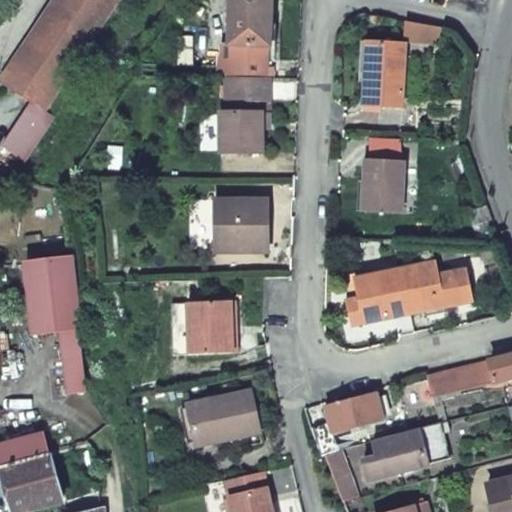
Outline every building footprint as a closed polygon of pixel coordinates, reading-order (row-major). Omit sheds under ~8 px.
[(119,0),(53,0),(0,81),(0,82),(31,103),(46,112),(119,0)] [(229,0),(228,45),(270,47),(271,0),(229,0)] [(366,42),(363,106),(402,108),(406,44),(366,42)] [(221,114),(221,153),(261,153),(261,131),(261,114),(269,114),(268,79),(227,79),(227,113),(221,114)] [(31,103),(1,148),(23,162),(53,117),(46,112),(31,103)] [(365,161),(363,211),(402,214),(404,163),(365,161)] [(215,200),(215,249),(268,249),(268,200),(215,200)] [(472,215),(481,237),(499,230),(490,208),(472,215)] [(24,261),(34,337),(60,334),(79,331),(70,256),(24,261)] [(423,304),(425,312),(472,302),(466,270),(438,276),(435,263),(402,269),(409,307),(423,304)] [(347,301),(352,327),(396,318),(395,310),(409,307),(402,269),(375,275),(354,279),(358,299),(347,301)] [(347,276),(347,301),(358,299),(354,279),(375,275),(373,270),(347,276)] [(173,356),(233,354),(232,327),(236,327),(236,302),(187,304),(188,328),(172,329),(173,356)] [(171,304),(172,329),(188,328),(187,304),(171,304)] [(409,307),(411,315),(425,312),(423,304),(409,307)] [(409,307),(395,310),(396,318),(411,315),(409,307)] [(60,334),(67,396),(87,394),(79,331),(60,334)] [(511,379),(511,355),(490,361),(497,384),(511,379)] [(497,384),(490,361),(426,375),(433,398),(497,384)] [(187,406),(196,447),(260,433),(251,392),(187,406)] [(377,393),(323,407),(327,423),(330,434),(334,433),(383,420),(377,393)] [(327,423),(311,428),(320,456),(324,455),(339,450),(334,433),(330,434),(327,423)] [(442,425),(378,440),(382,456),(363,462),(369,481),(439,462),(443,443),(442,425)] [(43,433),(0,444),(0,469),(50,456),(43,433)] [(324,455),(334,480),(343,502),(359,498),(342,449),(339,450),(324,455)] [(0,469),(0,476),(9,511),(29,511),(62,504),(50,456),(0,469)] [(225,482),(232,511),(272,511),(263,473),(225,482)] [(511,511),(511,480),(488,487),(495,511),(511,511)]
